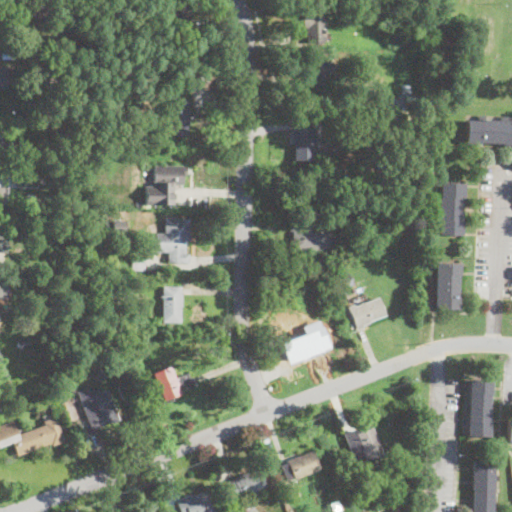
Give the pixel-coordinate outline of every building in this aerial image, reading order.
[(186,13),(191,32),(175,37),(169,19),(162,21),(157,7),(180,0),(184,0),(188,12),(186,13)] [(325,10),(326,43),(307,44),(307,28),(302,28),(301,11),(325,10)] [(305,87),(304,61),(326,61),(326,86),(305,87)] [(0,65),(8,66),(7,88),(0,87),(0,65)] [(168,99),(189,100),(188,135),(169,134),(170,112),(168,112),(168,99)] [(397,109),(396,121),(385,120),(387,108),(397,109)] [(53,114),(52,122),(41,122),(41,114),(53,114)] [(485,118),(499,119),(499,115),(506,116),(506,119),(511,119),(511,145),(502,145),(502,144),(480,143),(480,144),(465,143),(466,119),(477,120),(477,115),(485,115),(485,118)] [(0,127),(8,136),(8,146),(0,145),(0,127)] [(315,161),(293,160),(293,128),(315,128),(315,161)] [(183,167),(182,184),(154,183),(155,166),(183,167)] [(37,182),(16,182),(16,167),(37,167),(37,182)] [(464,198),(462,198),(461,220),(462,220),(462,235),(438,234),(439,222),(434,222),(433,222),(434,215),(437,215),(438,200),(434,200),(435,193),(440,193),(440,182),(464,183),(464,198)] [(0,202),(8,202),(7,185),(0,184),(0,202)] [(188,242),(185,242),(185,253),(188,253),(188,263),(167,262),(167,252),(155,252),(156,233),(164,233),(164,218),(189,219),(188,242)] [(126,219),(125,231),(112,231),(112,219),(126,219)] [(332,233),(332,252),(291,251),(291,249),(290,249),(290,243),(291,243),(292,230),(288,230),(289,221),(310,222),(310,232),(332,233)] [(459,275),(458,275),(457,297),(458,297),(458,309),(433,308),(435,262),(460,263),(459,275)] [(0,296),(8,296),(7,279),(0,279),(0,296)] [(181,322),(162,322),(162,287),(181,287),(181,322)] [(348,297),(342,300),(338,291),(345,289),(348,297)] [(380,297),(386,314),(368,321),(369,322),(362,325),(363,328),(357,330),(347,306),(354,304),(355,307),(380,297)] [(286,325),(285,326),(275,325),(275,310),(292,311),(292,321),(286,321),(286,325)] [(286,325),(290,324),(293,330),(296,329),(296,328),(299,327),(300,328),(322,319),(329,337),(303,347),(300,341),(287,346),(284,338),(288,336),(286,332),(287,332),(285,326),(286,325)] [(30,343),(20,348),(17,340),(27,335),(30,343)] [(0,356),(8,378),(0,381),(0,356)] [(110,374),(102,376),(98,363),(106,361),(110,374)] [(176,377),(188,372),(190,377),(192,376),(196,385),(181,391),(182,393),(172,397),(173,400),(166,403),(154,374),(171,366),(176,377)] [(490,436),(468,435),(470,380),(492,380),(492,395),(490,395),(489,422),(490,422),(490,436)] [(134,393),(121,397),(117,384),(130,381),(134,393)] [(92,397),(107,391),(119,419),(102,426),(98,416),(96,417),(101,430),(92,433),(76,391),(88,387),(92,397)] [(18,435),(45,424),(52,442),(17,456),(12,442),(0,446),(0,425),(13,421),(18,435)] [(382,454),(365,460),(364,456),(354,460),(343,433),(355,429),(357,433),(365,430),(364,427),(371,424),(382,454)] [(296,478),(297,480),(291,483),(290,480),(286,481),(281,466),(288,463),(287,460),(313,450),(320,469),(296,478)] [(493,511),(472,511),(473,489),(471,489),(473,461),(495,462),(493,511)] [(260,469),(266,486),(246,494),(247,497),(235,501),(227,482),(236,479),(235,477),(249,471),(250,473),(260,469)] [(212,508),(202,511),(179,511),(175,501),(205,489),(212,508)]
